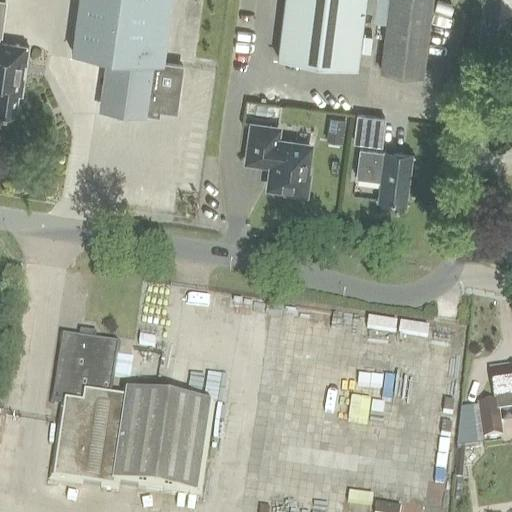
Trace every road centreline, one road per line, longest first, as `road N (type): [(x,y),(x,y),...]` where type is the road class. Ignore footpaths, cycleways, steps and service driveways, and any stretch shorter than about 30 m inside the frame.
road 1 (tertiary): [(0,221),(247,258),(394,298),(431,290),(451,267)]
road 2 (unclassified): [(451,267),(494,0)]
road 3 (unknown): [(77,232),(81,123),(45,0)]
